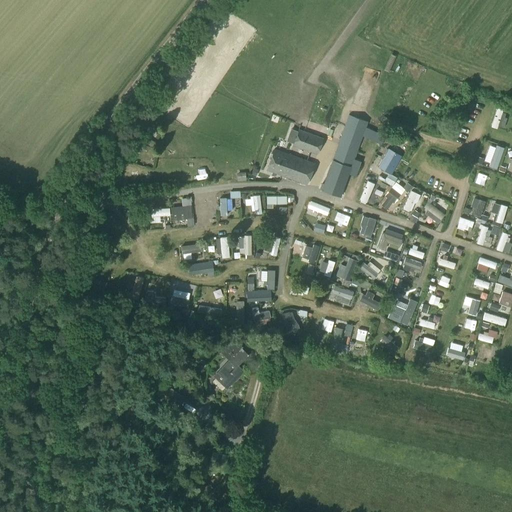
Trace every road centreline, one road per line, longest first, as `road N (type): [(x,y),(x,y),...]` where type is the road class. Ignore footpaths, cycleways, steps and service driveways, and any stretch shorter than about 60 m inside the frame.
road 1 (unclassified): [(55,211),(226,186),(286,187),(511,259)]
road 2 (unclassified): [(55,211),(76,167),(204,0)]
road 3 (unclassified): [(0,405),(55,211)]
